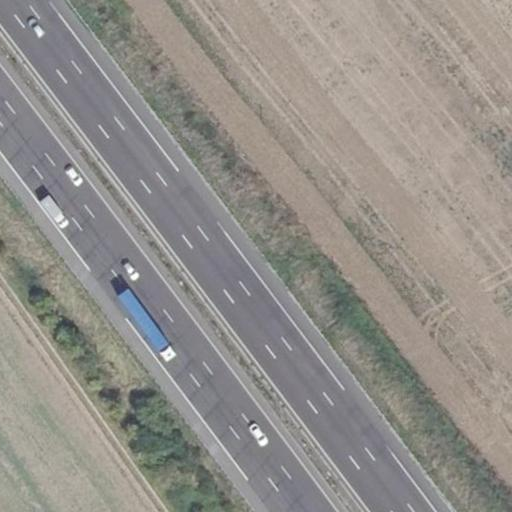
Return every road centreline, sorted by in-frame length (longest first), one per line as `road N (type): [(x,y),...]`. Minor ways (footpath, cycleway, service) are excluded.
road 1 (motorway): [(417,511),(23,0)]
road 2 (motorway): [(0,104),(313,511)]
